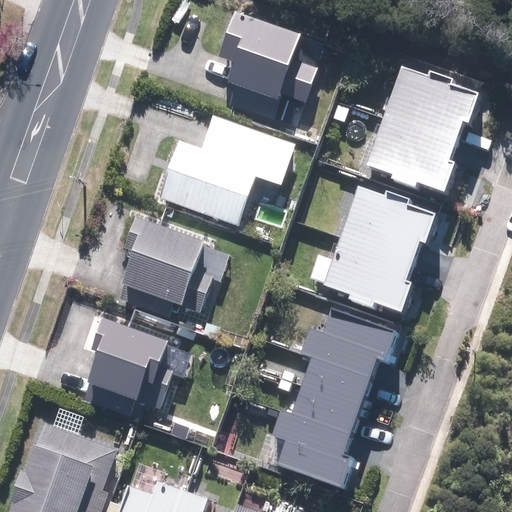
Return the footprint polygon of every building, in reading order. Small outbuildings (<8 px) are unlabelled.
[(305,35),(241,13),(226,58),(238,62),(231,83),(236,85),(230,103),(275,119),(284,93),(308,101),(320,66),(297,58),(305,35)] [(431,75),(405,66),(371,164),(398,173),(396,180),(419,189),(422,182),(448,191),(458,163),(454,161),(468,121),(472,123),(482,93),(456,84),(458,80),(432,71),(431,75)] [(172,142),(151,202),(242,233),(249,213),(255,215),(260,198),(250,195),(258,171),(172,142)] [(388,195),(362,186),(328,284),(355,294),(353,301),(377,309),(379,302),(405,311),(415,283),(411,282),(425,242),(429,243),(440,213),(414,204),(415,200),(389,191),(388,195)] [(200,244),(135,225),(115,294),(180,313),(200,244)] [(400,331),(338,308),(330,330),(317,325),(308,351),(321,355),(300,412),(288,407),(278,434),(290,438),(282,461),(345,484),(355,455),(346,452),(380,361),(388,364),(400,331)] [(160,352),(104,332),(83,389),(75,410),(131,430),(139,410),(164,419),(185,361),(160,352)] [(121,445),(48,421),(32,469),(29,468),(18,500),(21,501),(17,511),(102,511),(111,486),(108,485),(121,445)] [(133,482),(122,511),(215,511),(209,510),(214,497),(163,479),(158,491),(133,482)]
